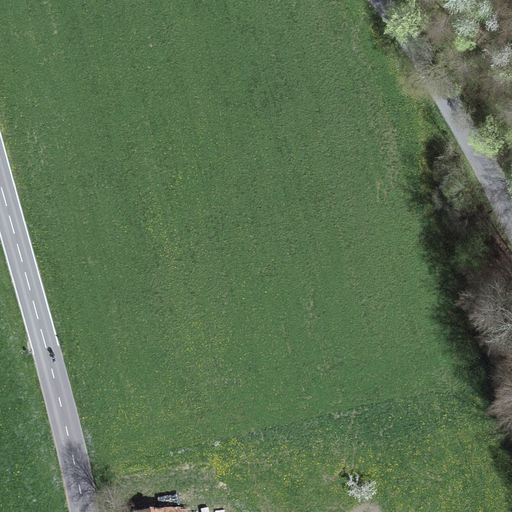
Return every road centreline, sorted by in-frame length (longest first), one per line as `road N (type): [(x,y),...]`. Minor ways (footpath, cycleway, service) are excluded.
road 1 (tertiary): [(0,185),(84,511)]
road 2 (unclassified): [(511,210),(385,0)]
